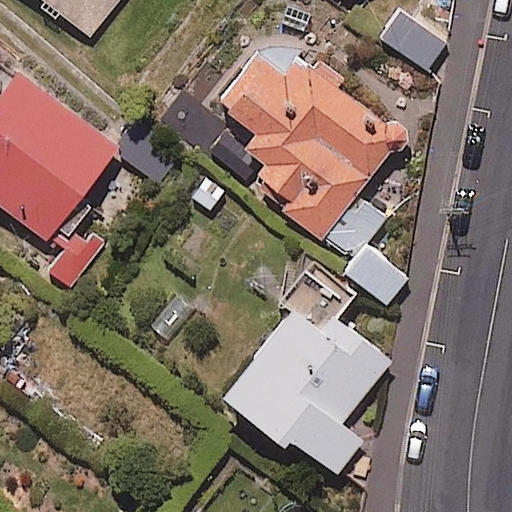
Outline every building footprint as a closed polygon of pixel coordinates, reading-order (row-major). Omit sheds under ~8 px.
[(46,0),(93,40),(126,0),(46,0)] [(451,46),(406,13),(387,40),(431,73),(451,46)] [(346,91),(355,80),(325,55),(316,65),(309,59),(290,82),(266,61),(225,109),(246,126),(239,134),(281,170),(264,189),(322,238),(405,141),(346,91)] [(126,150),(5,60),(0,66),(0,68),(24,87),(0,118),(0,201),(56,244),(126,150)] [(385,217),(363,204),(337,247),(359,260),(385,217)] [(100,253),(80,238),(51,277),(71,292),(100,253)] [(412,281),(372,250),(352,276),(391,307),(412,281)] [(360,299),(318,268),(291,306),(300,313),(235,402),(342,480),(369,444),(349,429),(397,363),(342,323),(360,299)]
